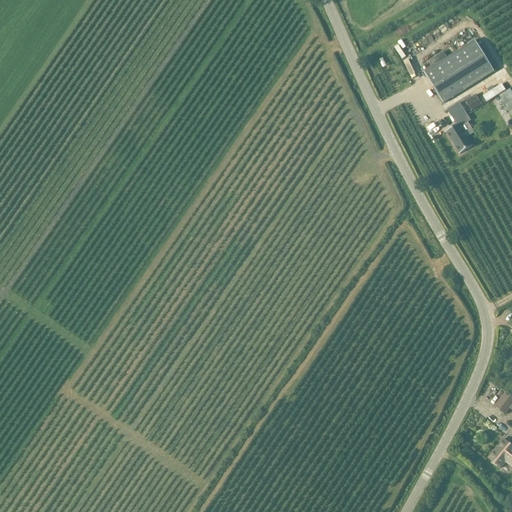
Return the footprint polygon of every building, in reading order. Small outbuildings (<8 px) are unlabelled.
[(424,73),(443,104),(494,72),(475,42),(424,73)] [(504,85),(486,95),(489,101),(506,90),(504,85)] [(511,92),(510,89),(498,95),(511,117),(511,92)] [(482,105),(476,95),(465,102),(471,112),(482,105)] [(459,103),(447,111),(452,118),(453,117),(455,120),(443,128),(456,150),(469,142),(457,123),(461,120),(458,114),(464,110),(459,103)] [(511,397),(506,393),(494,407),(505,415),(511,408),(511,397)] [(511,448),(503,441),(489,459),(501,469),(506,463),(511,467),(511,448)]
